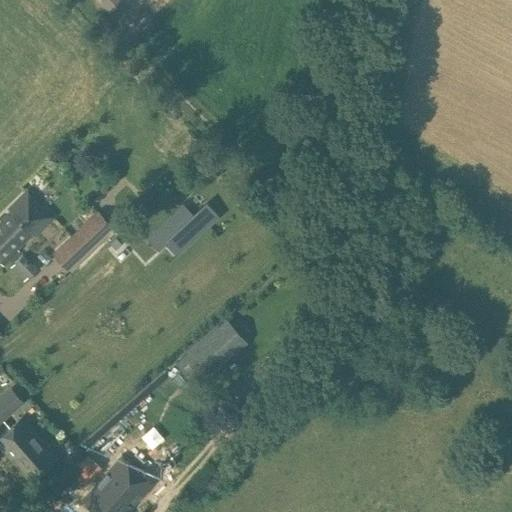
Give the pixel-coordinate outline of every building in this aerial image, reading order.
[(90,131),(90,149),(109,150),(110,132),(90,131)] [(36,199),(28,191),(10,209),(11,211),(1,221),(0,219),(0,260),(4,265),(19,250),(18,249),(33,234),(35,235),(54,217),(46,209),(42,213),(33,203),(36,199)] [(208,225),(198,213),(193,217),(183,206),(149,237),(159,249),(167,242),(177,253),(208,225)] [(99,213),(55,254),(68,268),(112,227),(99,213)] [(31,267),(22,258),(24,255),(15,263),(16,264),(12,267),(25,281),(29,277),(30,278),(38,270),(34,265),(31,267)] [(204,373),(244,338),(227,319),(229,322),(221,330),(218,327),(187,354),(204,373)] [(0,341),(8,334),(0,324),(0,341)] [(0,421),(23,401),(12,389),(0,400),(0,421)] [(58,457),(22,417),(0,437),(0,444),(32,480),(58,457)] [(120,455),(80,499),(94,511),(126,511),(152,483),(120,455)]
